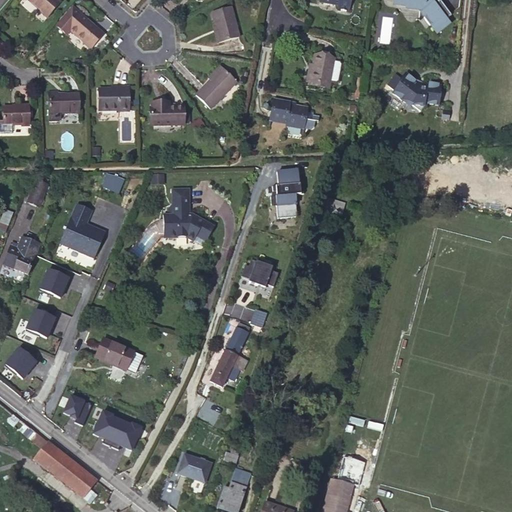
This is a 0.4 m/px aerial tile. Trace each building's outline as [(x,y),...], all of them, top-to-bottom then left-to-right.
[(26,0),(47,17),(60,2),(57,0),(26,0)] [(351,0),(322,0),(321,5),(338,8),(337,12),(349,14),(351,0)] [(395,0),(395,5),(408,7),(407,9),(420,10),(425,18),(423,19),(429,27),(431,26),(436,34),(447,26),(445,22),(451,18),(440,2),(439,3),(436,0),(395,0)] [(71,9),(58,25),(66,32),(68,30),(70,31),(84,43),(91,49),(103,35),(71,9)] [(213,30),(218,45),(237,40),(229,10),(210,15),(213,30)] [(58,25),(56,27),(66,35),(70,31),(68,30),(66,32),(58,25)] [(314,58),(312,68),(309,85),(329,88),(333,61),(314,58)] [(209,82),(219,70),(217,68),(206,80),(209,82)] [(309,85),(312,68),(309,68),(306,88),(328,91),(329,88),(309,85)] [(235,84),(219,70),(209,82),(194,97),(209,112),(235,84)] [(416,82),(406,73),(399,81),(399,84),(392,93),(401,100),(404,102),(405,102),(408,104),(410,105),(411,105),(420,112),(424,107),(424,104),(438,105),(440,85),(437,85),(437,84),(429,83),(429,84),(421,83),(420,86),(416,85),(416,83),(416,82)] [(118,111),(128,111),(128,88),(118,88),(118,91),(97,90),(98,111),(118,111)] [(58,94),(48,94),(49,114),(60,114),(79,113),(78,95),(58,96),(58,94)] [(295,107),(274,103),(270,123),(286,126),(288,130),(303,133),(306,116),(307,112),(295,110),(295,107)] [(163,109),(163,104),(151,104),(151,109),(149,110),(149,127),(182,127),(182,110),(167,110),(163,109)] [(0,122),(0,134),(11,134),(11,125),(29,125),(28,105),(19,106),(19,108),(2,108),(2,123),(0,122)] [(60,114),(49,114),(49,122),(58,122),(60,120),(60,114)] [(306,116),(303,133),(311,134),(314,131),(315,125),(318,126),(319,121),(313,120),(313,117),(306,116)] [(298,173),(277,175),(278,188),(273,188),(273,193),(276,193),(277,198),(270,199),(271,209),(277,208),(277,220),(297,219),(296,197),(304,196),(303,186),(299,186),(298,173)] [(163,177),(154,177),(154,185),(163,185),(163,177)] [(46,187),(34,182),(25,206),(37,211),(46,187)] [(189,192),(172,192),(172,213),(172,217),(168,217),(163,217),(164,223),(156,225),(149,228),(127,255),(141,267),(164,241),(187,240),(193,244),(196,239),(206,244),(215,229),(192,216),(189,216),(185,217),(185,209),(189,209),(189,192)] [(343,204),(324,199),(321,210),(340,216),(343,204)] [(91,214),(76,208),(58,246),(92,261),(104,235),(91,230),(90,234),(83,231),(91,214)] [(12,214),(4,211),(0,221),(0,230),(5,232),(12,214)] [(26,275),(38,244),(21,238),(18,246),(11,244),(2,266),(26,275)] [(272,268),(251,261),(248,268),(244,267),(241,278),(249,281),(248,283),(265,289),(266,286),(273,288),(278,274),(271,272),(272,268)] [(69,281),(47,271),(38,292),(51,298),(52,297),(59,300),(64,288),(65,289),(69,281)] [(104,286),(101,293),(108,296),(111,289),(104,286)] [(267,315),(255,310),(250,325),(262,329),(267,315)] [(54,322),(32,312),(23,333),(36,339),(37,337),(44,341),(49,329),(50,330),(54,322)] [(250,330),(238,324),(210,382),(222,388),(227,378),(234,382),(240,370),(243,371),(247,362),(237,357),(250,330)] [(133,353),(102,340),(94,360),(111,367),(112,365),(126,371),(133,353)] [(35,366),(16,351),(2,369),(13,378),(14,377),(20,382),(28,372),(29,373),(35,366)] [(142,357),(133,353),(126,371),(135,375),(142,357)] [(72,426),(80,430),(90,409),(69,399),(61,416),(68,419),(68,421),(73,423),(72,426)] [(89,489),(95,481),(12,415),(7,421),(12,425),(12,427),(42,450),(34,459),(82,498),(89,489)] [(105,454),(117,431),(116,431),(116,432),(106,428),(107,426),(97,422),(90,438),(96,441),(95,442),(100,444),(98,450),(106,453),(105,454)] [(122,453),(128,456),(136,439),(126,435),(125,437),(117,433),(117,431),(105,454),(106,455),(107,454),(114,457),(116,452),(122,454),(122,453)] [(237,458),(226,454),(224,460),(235,464),(237,458)] [(345,458),(338,456),(333,476),(340,478),(345,458)] [(193,460),(183,457),(177,475),(204,483),(209,465),(199,462),(193,460)] [(346,467),(342,480),(356,484),(359,471),(346,467)] [(237,511),(250,475),(235,470),(228,490),(224,489),(216,511),(237,511)] [(330,479),(321,511),(346,511),(353,485),(330,479)] [(96,495),(89,489),(82,498),(89,504),(96,495)] [(291,511),(264,503),(261,511),(291,511)]
